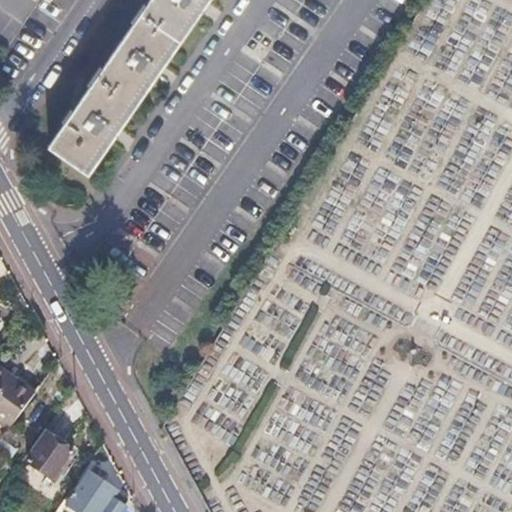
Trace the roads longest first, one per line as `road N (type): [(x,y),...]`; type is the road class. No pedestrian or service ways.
road 1 (tertiary): [(0,187),(175,511)]
road 2 (residential): [(0,125),(88,0)]
